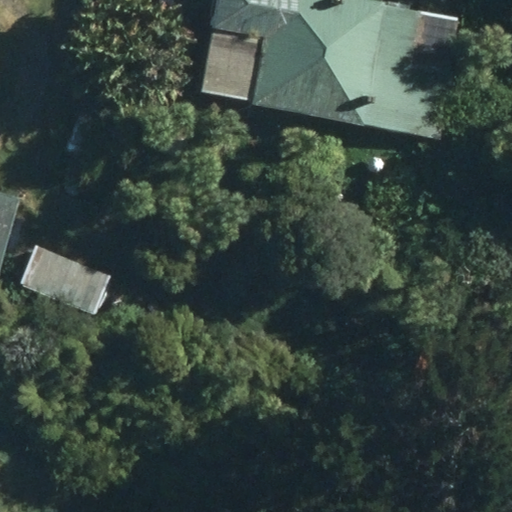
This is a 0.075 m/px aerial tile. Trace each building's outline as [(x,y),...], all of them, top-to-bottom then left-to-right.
[(244,103),(433,140),(436,116),(508,131),(511,107),(511,95),(444,82),(447,71),(408,63),(416,15),(375,7),(376,3),(361,0),(209,0),(204,25),(257,37),(244,103)] [(90,164),(107,124),(79,112),(61,150),(90,164)] [(138,168),(177,174),(185,136),(146,129),(138,168)] [(0,238),(11,199),(0,195),(0,238)] [(74,224),(103,237),(115,207),(87,195),(74,224)] [(110,273),(37,239),(18,280),(91,314),(110,273)] [(481,301),(511,306),(511,305),(511,257),(489,253),(481,301)]
